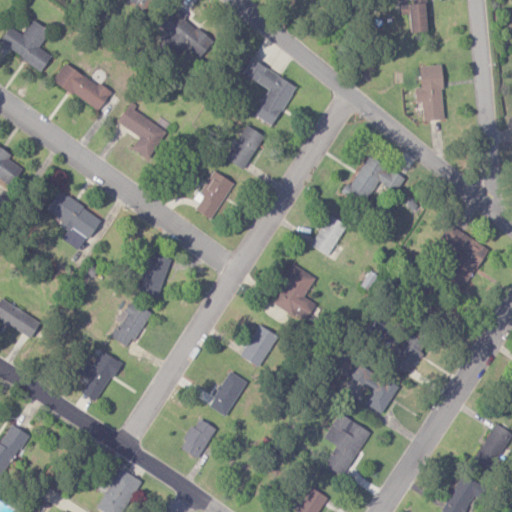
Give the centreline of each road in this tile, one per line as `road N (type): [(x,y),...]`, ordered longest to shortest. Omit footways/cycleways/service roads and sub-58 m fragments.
road 1 (residential): [(123,444),(349,93)]
road 2 (residential): [(511,226),(235,0)]
road 3 (residential): [(235,269),(0,99)]
road 4 (residential): [(219,511),(0,364)]
road 5 (residential): [(378,511),(511,306)]
road 6 (residential): [(492,209),(476,0)]
